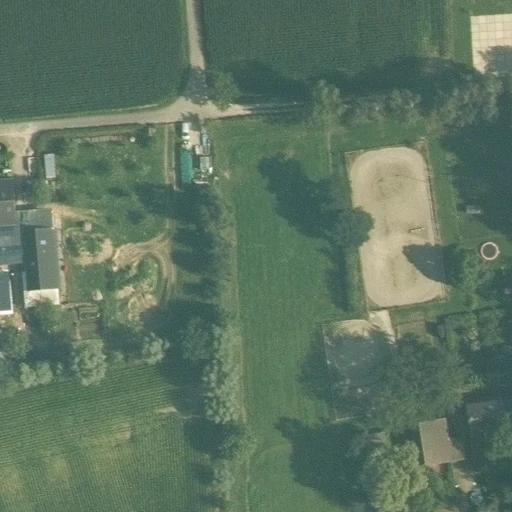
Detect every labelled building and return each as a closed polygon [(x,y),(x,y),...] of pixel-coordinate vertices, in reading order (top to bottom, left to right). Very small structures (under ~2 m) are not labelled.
[(502,6),(462,8),(465,69),(505,67),(502,6)] [(12,182),(0,182),(0,226),(15,225),(12,182)] [(50,271),(46,231),(26,233),(31,291),(58,289),(56,271),(50,271)] [(432,354),(400,358),(402,383),(435,379),(432,354)] [(511,434),(511,396),(465,402),(474,473),(494,470),(490,437),(511,434)] [(448,440),(445,420),(410,425),(417,468),(464,461),(461,438),(448,440)]
